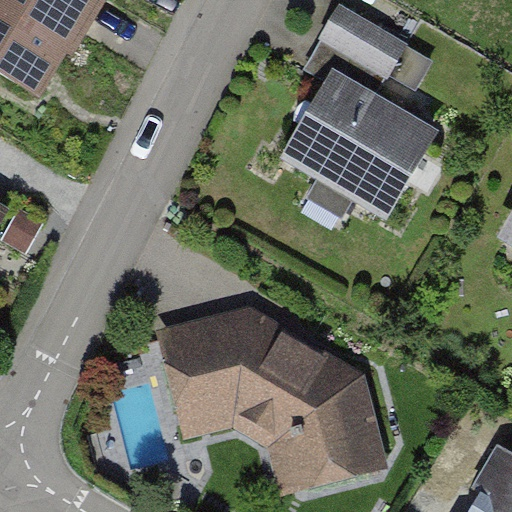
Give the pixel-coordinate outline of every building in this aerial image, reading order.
[(0,0),(0,67),(51,96),(103,0),(0,0)] [(449,136),(327,70),(279,159),(401,226),(449,136)] [(0,229),(10,211),(0,205),(0,229)] [(252,312),(164,337),(179,438),(239,429),(275,455),(282,498),(393,482),(371,381),(252,312)] [(511,511),(511,452),(504,448),(468,511),(511,511)]
